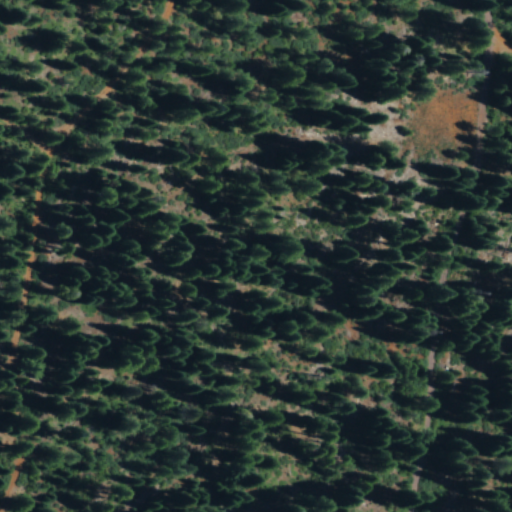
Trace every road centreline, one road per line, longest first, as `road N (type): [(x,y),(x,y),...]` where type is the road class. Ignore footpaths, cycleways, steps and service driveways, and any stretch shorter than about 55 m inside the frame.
road 1 (track): [(431,511),(437,353),(464,286),(492,79),(476,0),(124,107),(41,157),(0,127)]
road 2 (track): [(36,511),(41,157)]
